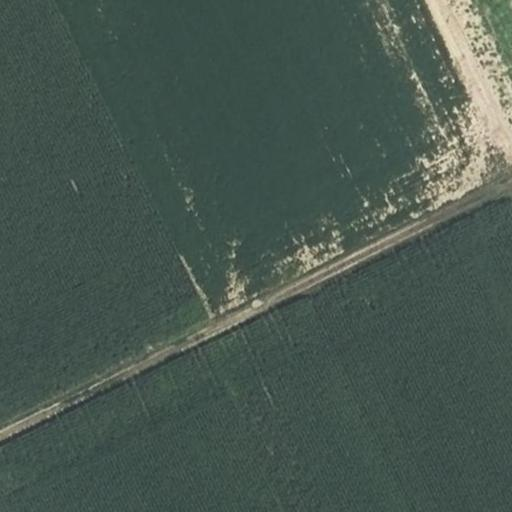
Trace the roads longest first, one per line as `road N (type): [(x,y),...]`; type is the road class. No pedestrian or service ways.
road 1 (track): [(511,183),(0,436)]
road 2 (track): [(441,0),(511,142)]
